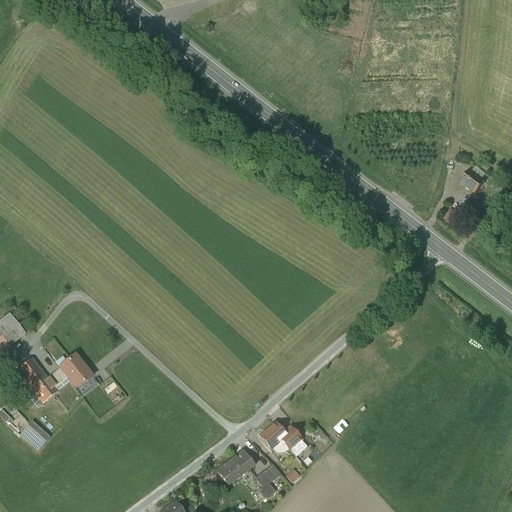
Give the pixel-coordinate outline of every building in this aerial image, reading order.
[(484,184),(469,171),(460,183),(475,196),(484,184)] [(445,222),(456,228),(463,215),(452,209),(445,222)] [(10,316),(0,324),(0,355),(26,335),(10,316)] [(75,357),(59,370),(67,380),(75,390),(82,385),(83,386),(92,379),(87,372),(86,373),(80,365),(81,364),(75,357)] [(47,380),(32,361),(13,375),(20,383),(18,385),(20,387),(22,385),(29,395),(30,395),(31,395),(30,394),(32,393),(43,406),(58,394),(55,389),(53,387),(47,380)] [(60,370),(47,380),(53,387),(55,389),(67,380),(60,370)] [(50,440),(32,424),(21,437),(39,452),(50,440)] [(275,425),(265,434),(261,438),(260,439),(271,451),(273,448),(278,444),(282,448),(284,446),(288,450),(289,452),(296,459),(307,449),(301,442),(290,430),(284,435),(275,425)] [(278,444),(273,448),(278,454),(284,454),(288,450),(284,446),(282,448),(278,444)] [(243,453),(216,473),(227,488),(254,468),(243,453)] [(272,467),(260,476),(268,486),(281,477),(272,467)] [(260,476),(255,480),(262,490),(268,486),(260,476)]
